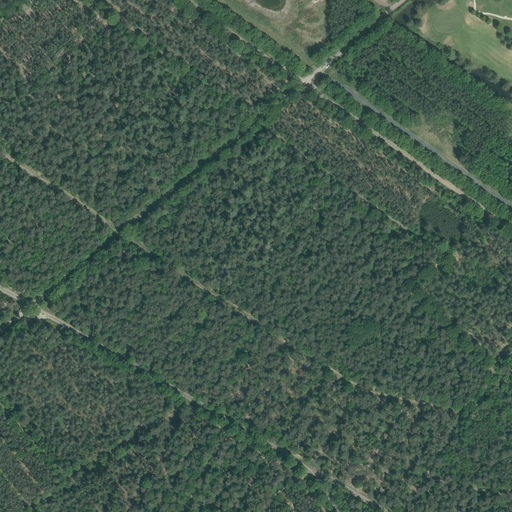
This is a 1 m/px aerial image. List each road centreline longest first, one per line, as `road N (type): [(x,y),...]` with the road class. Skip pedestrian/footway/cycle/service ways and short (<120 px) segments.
road 1 (unclassified): [(340,511),(290,456),(51,317),(28,315),(0,287)]
road 2 (track): [(302,81),(511,229)]
road 3 (track): [(190,0),(302,81)]
road 4 (unclassified): [(302,81),(402,0)]
